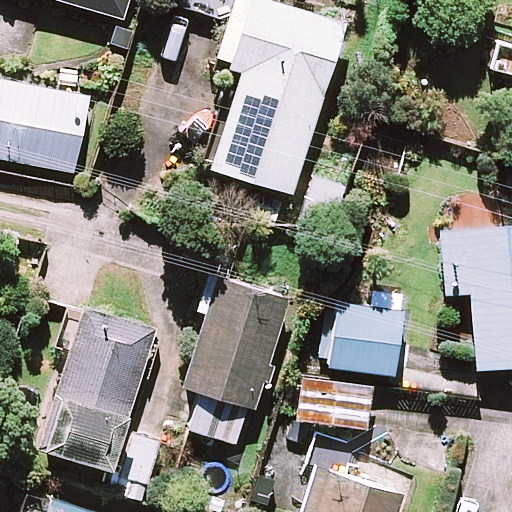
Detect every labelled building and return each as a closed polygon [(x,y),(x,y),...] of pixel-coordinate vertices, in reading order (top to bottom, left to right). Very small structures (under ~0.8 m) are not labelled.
[(128,0),(56,0),(122,20),(128,0)] [(290,193),(342,26),(290,9),(292,0),(233,0),(214,60),(241,68),(210,168),(290,193)] [(489,70),(511,76),(511,46),(497,42),(489,70)] [(88,98),(0,81),(0,159),(73,173),(88,98)] [(342,187),(312,178),(302,214),(332,223),(342,187)] [(511,224),(437,232),(443,295),(469,293),(475,369),(511,365),(511,224)] [(216,278),(182,388),(196,392),(185,428),(233,443),(245,407),(254,410),(287,300),(216,278)] [(393,376),(404,292),(370,287),(367,308),(337,304),(335,312),(323,310),(316,357),(329,359),(328,367),(393,376)] [(154,331),(84,309),(41,448),(111,469),(154,331)] [(371,387),(302,378),(297,421),(365,430),(371,387)] [(159,443),(141,437),(122,495),(140,501),(159,443)] [(396,511),(401,499),(319,472),(306,511),(396,511)] [(102,511),(47,497),(42,511),(102,511)]
